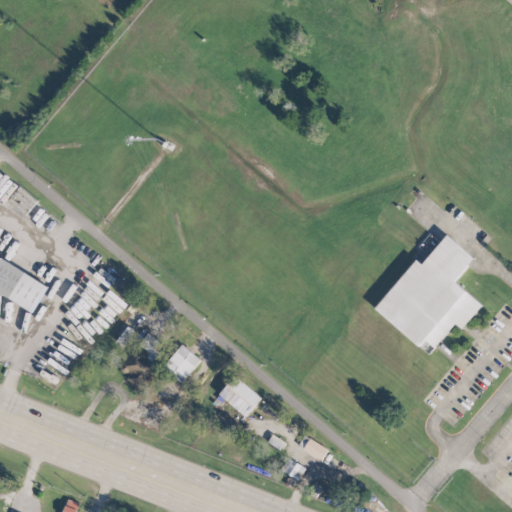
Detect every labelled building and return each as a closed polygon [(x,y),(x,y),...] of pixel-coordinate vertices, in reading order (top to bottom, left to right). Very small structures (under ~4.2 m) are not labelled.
[(375,309),(419,345),(424,339),(435,347),(455,323),(463,329),(482,304),(454,282),(475,257),(446,234),(422,264),(415,259),(375,309)] [(0,292),(33,311),(48,285),(0,258),(0,292)] [(117,341),(122,345),(132,330),(127,327),(117,341)] [(159,341),(148,332),(119,367),(129,376),(126,379),(140,390),(158,367),(152,362),(160,352),(154,348),(159,341)] [(201,360),(183,344),(164,366),(182,381),(201,360)] [(247,416),(261,395),(233,376),(219,396),(247,416)] [(321,461),(328,450),(305,435),(298,446),(321,461)] [(299,479),(305,466),(287,458),(281,471),(299,479)]
